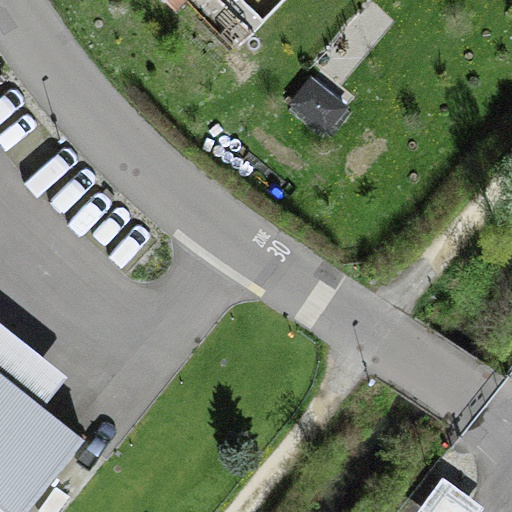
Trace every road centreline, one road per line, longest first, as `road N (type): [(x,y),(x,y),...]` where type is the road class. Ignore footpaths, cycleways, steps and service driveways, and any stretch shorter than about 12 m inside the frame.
road 1 (residential): [(6,0),(167,190),(511,428)]
road 2 (track): [(377,328),(232,511)]
road 3 (track): [(377,328),(511,161)]
